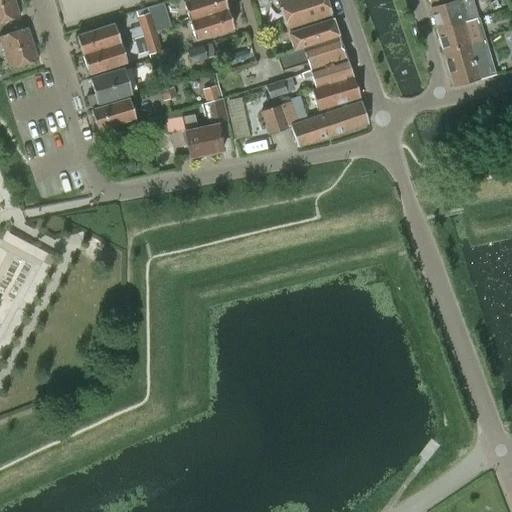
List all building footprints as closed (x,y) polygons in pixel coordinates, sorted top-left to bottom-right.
[(13,0),(0,0),(0,23),(19,18),(13,0)] [(189,21),(227,9),(223,0),(189,0),(183,2),(189,21)] [(277,0),(288,33),(332,19),(325,0),(277,0)] [(472,0),(455,0),(430,8),(436,30),(467,21),(477,18),(475,11),(472,0)] [(233,28),(227,9),(189,21),(195,40),(233,28)] [(140,26),(151,23),(148,13),(137,17),(140,26)] [(467,21),(436,30),(443,52),(480,41),(483,40),(485,39),(478,18),(477,18),(467,21)] [(332,19),(288,33),(293,50),(337,35),(332,19)] [(151,23),(140,26),(143,36),(154,32),(151,23)] [(82,55),(120,43),(114,24),(76,36),(82,55)] [(0,40),(9,70),(37,61),(26,28),(0,36),(0,40)] [(154,32),(143,36),(146,45),(157,42),(154,32)] [(346,58),(337,35),(293,50),(276,56),(282,72),(307,64),(310,70),(346,58)] [(263,41),(262,42),(264,47),(265,47),(273,45),(271,39),(263,41)] [(480,41),(443,52),(453,87),(495,75),(485,40),(480,41)] [(160,51),(157,42),(146,45),(149,54),(160,51)] [(126,62),(120,43),(82,55),(88,74),(126,62)] [(190,64),(207,58),(203,46),(186,51),(190,64)] [(353,77),(346,58),(310,70),(305,72),(307,77),(311,75),(315,88),(353,77)] [(89,107),(131,95),(123,68),(89,78),(94,94),(86,96),(89,107)] [(360,96),(353,77),(315,88),(316,89),(311,91),(318,110),(328,107),(360,96)] [(281,81),(266,86),(270,98),(285,93),(281,81)] [(201,89),(205,103),(220,99),(216,85),(201,89)] [(172,87),(161,91),(163,101),(175,97),(172,87)] [(209,124),(226,120),(221,98),(220,99),(205,103),(204,104),(209,124)] [(289,98),(260,109),(268,134),(288,127),(290,125),(297,123),(289,98)] [(97,130),(135,118),(129,99),(91,110),(97,130)] [(297,147),(368,123),(361,102),(297,123),(290,125),(297,147)] [(207,154),(222,150),(217,125),(196,129),(193,115),(181,117),(190,160),(207,157),(207,154)]
